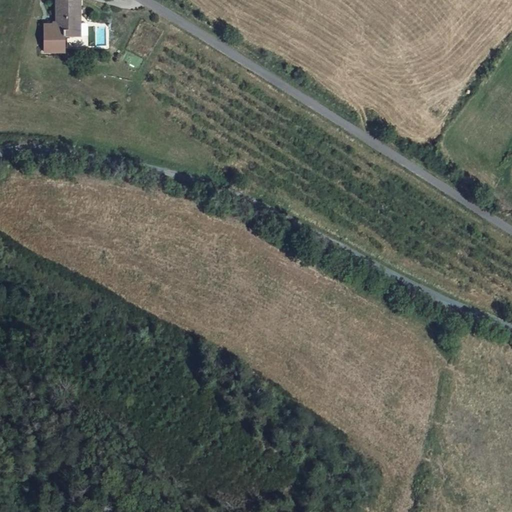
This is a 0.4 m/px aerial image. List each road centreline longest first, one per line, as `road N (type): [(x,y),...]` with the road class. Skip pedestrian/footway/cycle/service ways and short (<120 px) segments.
road 1 (unclassified): [(511,329),(201,176),(33,146),(0,152)]
road 2 (unclassified): [(143,0),(511,234)]
